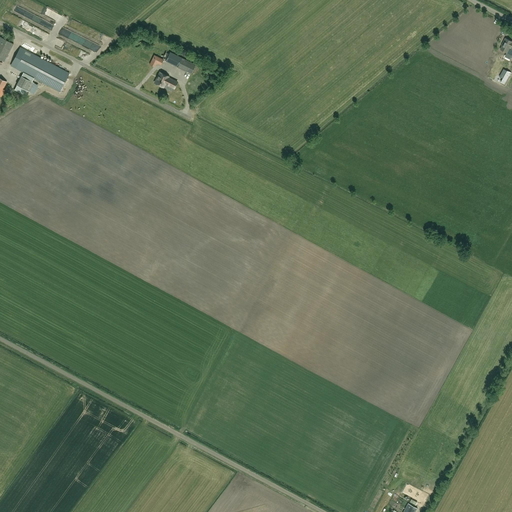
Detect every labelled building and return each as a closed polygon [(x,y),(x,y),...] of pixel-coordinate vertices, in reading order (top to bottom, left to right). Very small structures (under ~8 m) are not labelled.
[(0,59),(4,62),(14,44),(0,37),(0,59)] [(91,38),(88,44),(93,47),(96,41),(91,38)] [(511,48),(511,41),(506,38),(503,44),(504,44),(501,50),(507,53),(510,47),(511,48)] [(36,54),(38,49),(32,46),(29,51),(36,54)] [(40,81),(50,63),(25,50),(16,68),(40,81)] [(195,64),(182,58),(170,52),(169,54),(165,52),(163,58),(166,60),(165,61),(191,73),(195,64)] [(163,59),(154,55),(150,64),(154,66),(156,61),(161,64),(163,59)] [(507,86),(511,75),(511,73),(505,70),(501,79),(504,80),(502,84),(507,86)] [(168,76),(161,73),(160,72),(155,82),(164,86),(165,84),(174,88),(177,82),(170,79),(169,80),(167,79),(168,76)] [(22,76),(17,85),(29,91),(30,91),(34,83),(32,81),(22,76)] [(511,334),(508,332),(502,345),(511,349),(511,348),(511,334)] [(415,511),(417,508),(408,503),(403,511),(415,511)]
